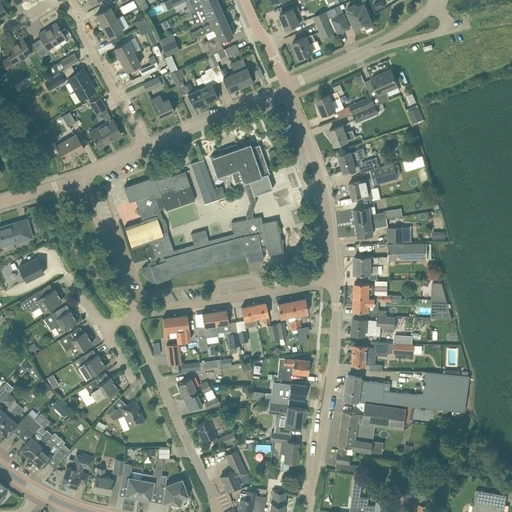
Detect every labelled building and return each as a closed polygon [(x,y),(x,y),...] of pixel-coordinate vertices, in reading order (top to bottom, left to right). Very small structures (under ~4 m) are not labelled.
[(166,0),(163,1),(167,9),(185,1),(185,0),(166,0)] [(189,0),(191,5),(188,6),(191,13),(203,7),(217,0),(216,0),(189,0)] [(194,20),(195,24),(208,18),(222,11),(217,0),(203,7),(206,14),(194,20)] [(381,0),(373,3),(376,10),(386,5),(383,0),(381,0)] [(371,24),(373,23),(367,11),(369,10),(366,2),(357,6),(356,3),(347,7),(348,10),(357,30),(365,27),(365,29),(372,26),(371,24)] [(280,14),(286,28),(300,23),(305,20),(302,13),(299,6),(293,9),(293,8),(289,10),(280,14)] [(96,14),(102,25),(116,18),(110,7),(96,14)] [(331,18),(338,15),(335,7),(314,16),(317,24),(327,19),(331,18)] [(198,29),(200,35),(213,29),(227,23),(222,11),(208,18),(210,23),(198,29)] [(332,19),(338,33),(350,27),(344,14),(332,19)] [(134,22),(138,28),(147,23),(144,17),(134,22)] [(102,25),(108,37),(122,30),(116,18),(102,25)] [(333,32),(327,19),(317,24),(323,36),(333,32)] [(38,34),(48,48),(65,37),(56,22),(38,34)] [(138,28),(141,35),(151,30),(147,23),(138,28)] [(202,42),(208,55),(220,50),(216,43),(233,35),(227,23),(213,29),(214,29),(217,36),(202,42)] [(292,42),(295,49),(293,50),(297,59),(299,60),(308,56),(307,54),(319,48),(320,46),(318,41),(315,40),(312,33),(302,38),(292,42)] [(31,51),(27,46),(22,37),(4,48),(9,56),(2,61),(8,70),(17,65),(14,62),(31,51)] [(179,49),(174,39),(162,45),(166,55),(179,49)] [(114,48),(120,59),(134,52),(128,40),(114,48)] [(227,55),(230,53),(231,56),(240,52),(236,43),(224,48),(227,55)] [(211,67),(211,68),(219,64),(214,53),(220,50),(208,55),(206,56),(211,67)] [(120,59),(126,71),(140,63),(134,52),(120,59)] [(230,62),(242,57),(240,52),(228,57),(230,62)] [(53,75),(59,71),(78,60),(74,53),(49,67),(50,69),(49,69),(53,75)] [(170,54),(164,57),(170,70),(177,67),(170,54)] [(158,66),(157,61),(153,55),(148,57),(152,64),(148,65),(151,71),(155,69),(158,66)] [(230,63),(234,72),(241,86),(253,81),(243,58),(230,63)] [(181,67),(171,72),(176,84),(183,80),(182,77),(185,76),(181,67)] [(205,85),(199,88),(205,102),(218,97),(211,82),(217,80),(211,68),(211,67),(204,70),(206,72),(201,75),(205,85)] [(241,86),(234,72),(228,75),(225,67),(220,69),(223,77),(222,77),(229,92),(241,86)] [(68,78),(80,98),(95,89),(89,79),(88,80),(87,77),(87,76),(83,69),(68,78)] [(263,76),(260,69),(253,71),(256,79),(263,76)] [(374,104),(375,105),(382,102),(390,99),(386,91),(398,85),(391,69),(371,78),(376,89),(369,91),(371,96),(374,104)] [(45,82),(49,89),(64,80),(59,71),(53,75),(47,78),(48,80),(45,82)] [(143,83),(147,91),(166,82),(162,74),(143,83)] [(359,87),(366,85),(362,74),(355,76),(359,87)] [(205,102),(199,88),(193,90),(189,83),(184,85),(188,93),(187,93),(193,107),(205,102)] [(330,94),(330,93),(317,99),(319,106),(318,107),(320,112),(322,112),(323,114),(336,109),(333,101),(340,98),(338,91),(330,94)] [(162,101),(160,95),(150,99),(159,118),(174,112),(168,98),(162,101)] [(374,104),(371,96),(350,105),(353,113),(374,104)] [(90,103),(96,113),(106,108),(100,97),(90,103)] [(353,113),(357,122),(379,112),(379,110),(384,108),(382,102),(375,105),(374,104),(353,113)] [(424,119),(418,106),(408,111),(414,124),(424,119)] [(75,122),(69,111),(61,116),(68,126),(75,122)] [(89,131),(98,146),(110,139),(111,140),(121,134),(112,119),(89,131)] [(329,129),(335,145),(347,140),(347,139),(355,136),(352,130),(345,132),(342,125),(329,129)] [(84,149),(75,133),(56,144),(62,154),(61,155),(62,157),(63,156),(65,160),(74,154),(73,153),(77,151),(78,152),(84,149)] [(216,176),(232,171),(235,180),(242,178),(243,182),(248,196),(254,194),(254,195),(272,189),(273,188),(268,174),(269,173),(259,144),(251,147),(250,142),(210,157),(216,176)] [(359,166),(361,172),(370,170),(380,166),(377,157),(363,161),(362,159),(366,156),(364,147),(357,149),(357,151),(351,153),(351,152),(339,156),(344,171),(359,166)] [(395,164),(394,162),(380,166),(370,170),(374,185),(398,177),(397,174),(395,164)] [(165,207),(166,209),(180,204),(170,175),(169,171),(154,176),(124,186),(129,201),(135,199),(138,208),(136,209),(138,214),(140,213),(142,220),(141,221),(124,226),(132,247),(148,242),(149,242),(150,242),(143,250),(151,257),(152,257),(153,261),(147,263),(148,265),(144,267),(141,271),(153,281),(153,280),(155,280),(156,282),(171,277),(171,276),(180,274),(173,250),(167,232),(167,229),(167,227),(167,225),(166,224),(166,222),(164,220),(162,217),(160,209),(165,207)] [(349,182),(352,197),(363,195),(364,199),(372,197),(368,179),(361,180),(349,182)] [(184,196),(184,197),(185,200),(198,263),(213,260),(214,269),(281,255),(277,236),(287,232),(272,189),(254,195),(254,194),(248,196),(243,182),(222,190),(220,184),(188,190),(187,191),(186,192),(185,193),(185,194),(184,196)] [(354,208),(356,223),(387,218),(386,211),(376,213),(375,206),(369,207),(369,206),(354,208)] [(32,237),(30,228),(27,218),(25,219),(25,220),(20,222),(20,220),(3,225),(4,228),(0,229),(0,228),(0,243),(14,240),(15,243),(32,237)] [(356,223),(359,236),(373,234),(372,228),(388,225),(387,218),(356,223)] [(388,226),(388,241),(404,240),(404,226),(388,226)] [(388,259),(427,259),(427,256),(430,256),(430,254),(429,254),(429,252),(430,252),(430,250),(427,250),(427,244),(388,243),(388,256),(388,259)] [(355,273),(378,273),(378,265),(370,265),(370,263),(388,263),(388,259),(388,256),(370,256),(355,256),(355,273)] [(36,257),(18,266),(26,281),(44,272),(36,257)] [(354,282),(354,297),(369,297),(375,297),(391,297),(391,295),(388,294),(375,294),(375,291),(375,287),(372,283),(370,283),(364,283),(354,282)] [(433,282),(432,299),(436,299),(446,300),(442,282),(433,282)] [(40,289),(20,302),(24,308),(30,309),(34,306),(35,308),(44,303),(48,309),(56,304),(58,304),(59,302),(62,300),(60,297),(61,292),(56,291),(54,288),(43,295),(40,289)] [(301,327),(300,318),(299,313),(308,312),(305,297),(291,300),(296,328),(301,327)] [(354,297),(353,310),(363,311),(366,311),(366,315),(374,315),(375,301),(375,297),(369,297),(354,297)] [(436,299),(436,308),(438,308),(438,318),(451,318),(449,308),(446,300),(436,299)] [(280,317),(287,316),(288,321),(290,320),(292,329),(296,328),(291,300),(277,303),(280,317)] [(265,301),(253,304),(257,325),(256,318),(263,316),(264,323),(269,322),(265,301)] [(257,325),(253,304),(241,306),(245,327),(257,325)] [(43,318),(51,329),(59,324),(63,330),(77,321),(75,319),(77,313),(71,312),(70,309),(59,316),(55,311),(47,316),(43,318)] [(226,309),(213,311),(216,332),(229,330),(226,309)] [(204,326),(196,327),(199,350),(207,349),(206,343),(205,336),(217,335),(216,332),(213,311),(202,312),(202,313),(203,322),(204,326)] [(190,340),(187,314),(175,316),(176,330),(177,341),(190,340)] [(377,320),(377,327),(380,327),(395,329),(396,316),(377,315),(377,320)] [(176,330),(175,316),(162,317),(165,338),(170,338),(169,331),(176,330)] [(353,317),(352,333),(362,334),(365,334),(373,335),(378,335),(379,334),(380,334),(380,327),(377,327),(377,320),(374,320),(366,319),(366,318),(363,318),(353,317)] [(287,337),(284,321),(277,323),(280,338),(287,337)] [(268,325),(270,339),(279,338),(276,323),(268,325)] [(238,332),(237,332),(239,346),(241,346),(241,348),(247,347),(247,342),(249,342),(247,330),(238,332)] [(59,339),(66,351),(75,345),(78,351),(92,343),(91,340),(92,334),(86,333),(85,331),(74,337),(70,332),(59,339)] [(239,346),(237,332),(227,333),(228,337),(229,348),(239,346)] [(298,334),(300,342),(307,341),(305,333),(298,334)] [(394,342),(411,343),(411,335),(394,334),(394,342)] [(366,353),(388,355),(388,348),(393,349),(393,352),(414,354),(414,344),(404,343),(394,342),(389,342),(375,341),(375,347),(354,345),(353,364),(365,365),(366,353)] [(166,344),(168,364),(180,363),(178,343),(166,344)] [(71,362),(79,374),(87,368),(91,374),(105,366),(103,363),(104,357),(99,356),(97,353),(86,360),(83,355),(71,362)] [(221,358),(200,362),(201,369),(222,365),(221,358)] [(230,358),(221,359),(222,366),(231,365),(230,358)] [(309,360),(299,359),(293,358),(293,359),(284,358),(284,359),(279,359),(277,378),(289,379),(290,372),(308,373),(309,360)] [(199,361),(191,362),(192,370),(200,369),(199,361)] [(364,407),(406,413),(407,406),(412,406),(435,408),(450,409),(453,410),(463,411),(465,411),(470,375),(468,375),(469,371),(462,370),(462,374),(426,371),(424,383),(423,383),(422,385),(424,386),(423,395),(383,390),(385,382),(370,380),(361,379),(362,377),(348,375),(347,382),(346,381),(345,390),(346,390),(345,399),(365,401),(364,407)] [(52,374),(47,377),(50,383),(56,379),(52,374)] [(84,385),(95,403),(118,388),(116,385),(117,380),(112,379),(110,376),(99,383),(96,378),(84,385)] [(177,384),(183,396),(209,385),(207,380),(199,383),(198,381),(193,384),(190,378),(177,384)] [(266,392),(264,400),(288,403),(289,397),(304,399),(306,385),(279,382),(279,386),(272,385),(271,393),(266,392)] [(183,396),(189,409),(202,403),(199,398),(205,395),(203,392),(211,389),(209,385),(183,396)] [(0,422),(12,410),(18,403),(14,400),(16,398),(8,391),(6,393),(1,387),(0,388),(0,402),(2,400),(8,406),(4,411),(0,407),(0,422)] [(259,400),(260,391),(251,390),(250,398),(259,400)] [(221,404),(217,397),(205,402),(208,409),(221,404)] [(58,398),(52,404),(65,416),(70,410),(58,398)] [(264,400),(263,408),(269,409),(268,412),(278,414),(278,416),(283,417),(281,425),(291,427),(293,427),(300,428),(302,415),(305,415),(305,408),(288,406),(288,403),(264,400)] [(105,412),(113,420),(124,415),(129,427),(144,421),(136,401),(119,408),(113,402),(105,412)] [(0,422),(0,430),(0,431),(6,436),(11,431),(14,431),(13,429),(18,424),(11,418),(16,413),(18,413),(19,413),(24,408),(18,403),(12,410),(0,422)] [(407,406),(406,413),(364,407),(364,413),(359,412),(343,409),(339,444),(340,444),(348,445),(354,446),(354,448),(372,451),(382,452),(384,441),(373,440),(376,424),(404,428),(405,421),(409,422),(411,413),(412,406),(407,406)] [(19,422),(26,428),(35,419),(28,412),(19,422)] [(226,424),(222,414),(209,419),(196,424),(203,440),(215,435),(213,429),(226,424)] [(70,416),(69,419),(70,422),(73,423),(76,422),(77,419),(76,416),(73,415),(70,416)] [(49,438),(52,434),(47,429),(43,434),(39,431),(38,431),(38,429),(42,425),(35,419),(26,428),(25,430),(31,436),(30,436),(31,437),(27,441),(24,441),(24,444),(20,449),(26,455),(30,459),(49,438)] [(236,438),(233,431),(221,436),(224,443),(236,438)] [(285,433),(275,432),(272,431),(270,441),(281,442),(279,453),(284,453),(283,461),(281,460),(280,469),(287,470),(288,461),(298,463),(299,454),(297,453),(298,442),(284,440),(285,433)] [(49,438),(30,459),(34,462),(40,468),(45,463),(48,463),(48,460),(53,453),(60,460),(69,450),(62,444),(59,447),(49,438)] [(340,444),(339,453),(337,453),(336,461),(343,462),(342,469),(358,471),(359,465),(350,463),(351,454),(347,454),(348,445),(340,444)] [(226,454),(233,470),(220,476),(227,490),(240,484),(236,477),(246,472),(236,450),(226,454)] [(66,465),(61,482),(76,487),(78,481),(86,483),(89,474),(81,471),(82,466),(90,468),(94,456),(76,451),(74,460),(68,458),(66,465)] [(113,472),(122,473),(124,460),(115,458),(113,472)] [(150,499),(152,490),(164,492),(162,501),(180,504),(182,504),(183,504),(184,504),(186,503),(187,502),(188,501),(188,500),(188,499),(188,498),(187,495),(188,495),(182,478),(165,484),(166,476),(161,475),(164,458),(158,458),(150,480),(141,478),(138,497),(150,499)] [(132,476),(131,463),(124,462),(120,484),(126,485),(125,495),(138,497),(141,478),(132,476)] [(93,489),(110,492),(112,478),(102,477),(104,469),(97,468),(96,476),(95,476),(93,489)] [(354,479),(351,501),(359,502),(360,496),(362,480),(354,479)] [(269,511),(282,511),(286,491),(272,489),(269,511)] [(504,511),(507,495),(476,490),(473,503),(471,511),(504,511)] [(241,493),(237,511),(263,511),(266,496),(255,495),(256,492),(246,491),(246,493),(241,493)] [(358,511),(378,511),(375,511),(376,505),(368,504),(369,497),(360,496),(359,502),(358,511)] [(426,511),(428,504),(417,503),(416,510),(418,510),(418,511),(426,511)]
